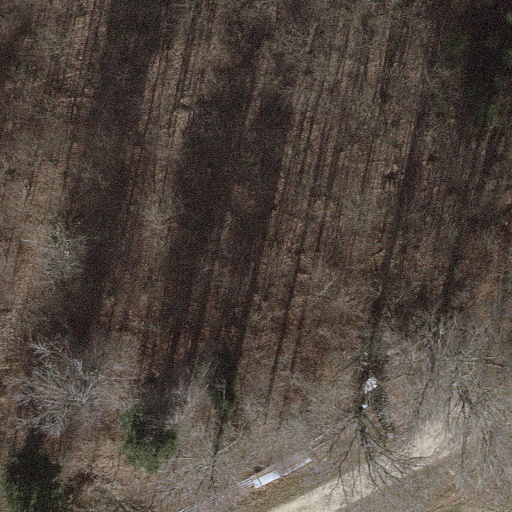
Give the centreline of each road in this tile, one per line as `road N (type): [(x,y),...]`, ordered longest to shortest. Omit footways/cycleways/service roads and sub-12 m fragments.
road 1 (track): [(332,511),(454,455),(511,416)]
road 2 (track): [(511,288),(444,459)]
